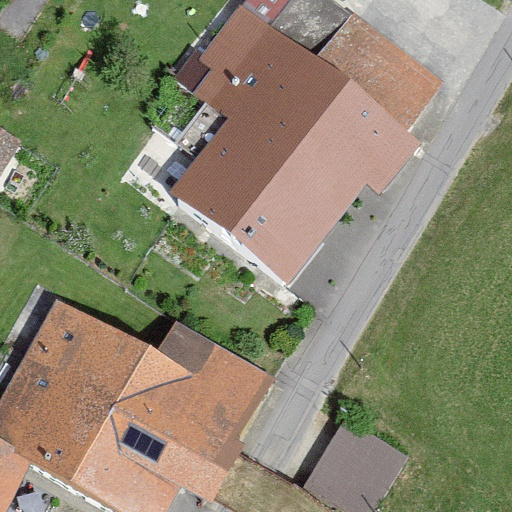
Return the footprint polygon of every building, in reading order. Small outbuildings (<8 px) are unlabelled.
[(224,126),(169,196),(232,245),(255,216),(332,276),(437,142),(415,123),(322,53),(253,0),(233,0),(168,83),(224,126)] [(350,15),(322,53),(415,123),(443,85),(350,15)] [(0,116),(0,174),(3,176),(28,134),(0,116)] [(60,320),(0,425),(0,454),(100,511),(161,511),(168,500),(189,511),(210,511),(238,465),(221,455),(264,379),(172,327),(148,370),(60,320)] [(350,511),(378,511),(411,452),(346,417),(307,489),(350,511)] [(0,511),(11,511),(31,476),(0,455),(0,511)]
